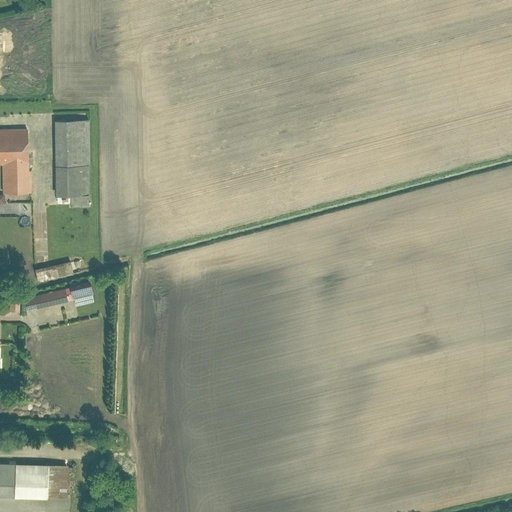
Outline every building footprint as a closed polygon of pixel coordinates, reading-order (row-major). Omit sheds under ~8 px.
[(89,121),(54,121),(55,196),(90,195),(89,121)] [(0,167),(2,167),(3,193),(31,192),(28,127),(0,128),(0,167)] [(90,283),(70,288),(73,300),(93,295),(90,283)] [(65,290),(23,301),(26,312),(68,302),(65,290)] [(11,297),(11,309),(21,309),(21,297),(11,297)] [(66,466),(0,465),(0,497),(66,498),(66,466)]
